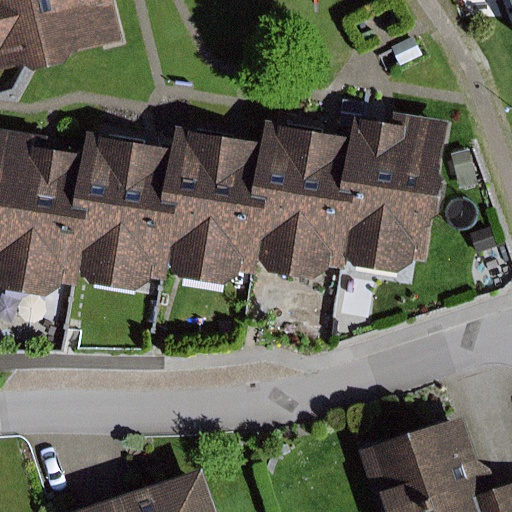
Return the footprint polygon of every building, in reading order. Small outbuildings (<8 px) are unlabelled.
[(0,0),(0,71),(24,65),(33,72),(65,66),(74,52),(123,39),(113,0),(0,0)] [(414,36),(392,46),(402,65),(423,55),(414,36)] [(368,134),(352,253),(361,267),(405,273),(420,259),(432,260),(436,219),(448,214),(452,184),(444,173),(450,126),(371,115),(368,134)] [(352,253),(368,134),(285,122),(282,141),(266,255),(278,272),(321,279),(335,267),(350,270),(352,253)] [(266,255),(282,141),(198,128),(196,145),(177,267),(185,277),(231,286),(245,273),(262,275),(266,255)] [(87,272),(106,148),(0,131),(0,277),(7,289),(51,296),(69,285),(84,288),(87,272)] [(177,267),(196,145),(108,132),(106,148),(87,272),(97,284),(141,291),(156,279),(175,282),(177,267)] [(472,151),(454,155),(463,188),(480,184),(472,151)] [(491,229),(473,235),(478,252),(497,247),(491,229)] [(491,511),(485,493),(459,418),(362,450),(382,511),(491,511)] [(215,511),(202,473),(82,511),(215,511)] [(511,511),(511,484),(485,493),(491,511),(511,511)]
